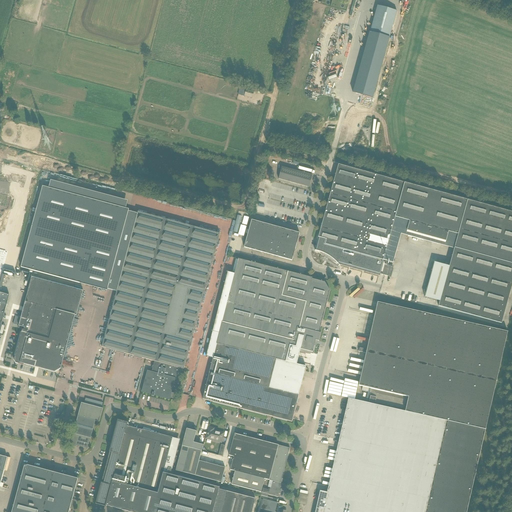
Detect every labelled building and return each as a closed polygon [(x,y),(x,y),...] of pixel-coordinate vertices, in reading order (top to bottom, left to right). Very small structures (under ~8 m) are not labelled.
[(332,88),(330,95),(342,98),(344,92),(358,42),(367,8),(368,4),(354,0),(353,0),(352,5),(349,16),(351,16),(341,54),(332,88)] [(342,130),(359,135),(368,101),(373,85),(386,37),(389,38),(396,11),(375,6),(368,4),(367,8),(358,42),(363,43),(362,47),(364,47),(355,80),(351,96),(342,130)] [(315,250),(315,251),(319,252),(321,253),(323,253),(325,254),(327,255),(327,256),(327,257),(328,257),(328,258),(329,258),(329,257),(330,257),(331,258),(333,259),(334,261),(336,262),(336,263),(337,264),(339,263),(379,274),(382,264),(386,265),(387,261),(383,260),(394,222),(408,226),(407,231),(409,231),(408,236),(423,240),(424,235),(446,241),(447,237),(456,239),(438,306),(501,324),(511,284),(511,212),(338,165),(318,237),(319,238),(316,250),(315,250)] [(278,179),(309,187),(312,176),(281,167),(278,179)] [(42,186),(21,267),(97,288),(107,291),(107,289),(116,291),(102,347),(154,361),(151,373),(148,372),(143,391),(152,394),(151,396),(154,396),(154,394),(169,398),(174,379),(176,379),(179,368),(184,369),(220,234),(214,232),(144,214),(138,212),(137,213),(128,211),(129,209),(42,186)] [(251,220),(248,234),(253,235),(257,221),(251,220)] [(257,221),(253,235),(259,237),(263,223),(257,221)] [(263,223),(259,237),(265,238),(268,225),(263,223)] [(268,225),(265,238),(270,240),(274,226),(268,225)] [(274,226),(270,240),(276,242),(280,228),(274,226)] [(280,228),(276,242),(282,243),(284,236),(286,229),(280,228)] [(286,229),(284,236),(298,240),(299,233),(286,229)] [(248,234),(244,247),(249,249),(253,235),(248,234)] [(253,235),(249,249),(255,251),(259,237),(253,235)] [(284,236),(282,243),(296,247),(298,240),(284,236)] [(259,237),(255,251),(261,252),(265,238),(259,237)] [(265,238),(261,252),(267,254),(270,240),(265,238)] [(270,240),(267,254),(272,255),(276,242),(270,240)] [(276,242),(272,255),(278,257),(280,250),(282,243),(276,242)] [(282,243),(280,250),(294,254),(296,247),(282,243)] [(280,250),(278,257),(292,261),(294,254),(280,250)] [(320,333),(319,333),(329,291),(330,291),(324,282),(312,279),(312,278),(238,259),(202,399),(292,422),(294,413),(296,404),(298,396),(269,388),(274,366),(285,369),(287,362),(290,363),(294,347),(312,352),(315,340),(319,341),(321,333),(320,333)] [(16,359),(16,360),(16,361),(17,362),(18,362),(18,363),(18,364),(23,365),(24,364),(54,372),(61,369),(75,315),(76,316),(83,291),(32,277),(18,326),(24,327),(24,330),(22,329),(14,358),(16,358),(16,359)] [(0,329),(9,295),(0,292),(0,329)] [(368,388),(370,388),(408,397),(409,395),(488,417),(507,332),(377,302),(367,350),(359,348),(359,352),(366,353),(359,386),(363,387),(368,388)] [(329,351),(335,352),(342,325),(336,324),(329,351)] [(118,368),(126,370),(129,358),(121,356),(118,368)] [(466,511),(488,417),(409,395),(408,397),(405,411),(385,407),(371,404),(369,403),(367,403),(365,402),(348,399),(327,493),(320,491),(315,511),(466,511)] [(79,447),(87,449),(90,438),(95,421),(99,422),(102,409),(81,403),(73,434),(71,444),(79,446),(79,447)] [(97,499),(95,504),(99,505),(105,507),(106,506),(107,506),(129,511),(212,511),(219,489),(219,488),(170,475),(171,469),(168,468),(167,474),(163,473),(166,463),(169,464),(171,458),(168,457),(171,445),(170,445),(172,437),(142,429),(140,437),(125,433),(127,426),(128,423),(117,420),(111,442),(110,447),(109,452),(112,452),(104,483),(101,483),(97,498),(97,499)] [(224,433),(213,430),(214,429),(209,427),(206,439),(221,442),(224,433)] [(199,461),(203,445),(193,442),(196,431),(187,429),(176,470),(183,472),(221,482),(225,468),(199,461)] [(270,478),(278,445),(234,434),(229,455),(233,457),(230,468),(235,469),(235,471),(264,479),(265,477),(270,478)] [(281,483),(290,448),(278,445),(270,478),(269,480),(282,483),(281,483)] [(68,511),(78,479),(25,465),(11,511),(68,511)] [(255,494),(261,496),(262,492),(261,492),(264,479),(235,471),(231,484),(256,491),(255,494)] [(262,492),(268,494),(278,497),(279,493),(280,493),(282,483),(269,480),(268,485),(270,486),(269,490),(264,488),(262,489),(262,492)] [(220,511),(251,511),(255,499),(226,491),(220,511)] [(274,511),(277,503),(263,499),(259,511),(274,511)]
